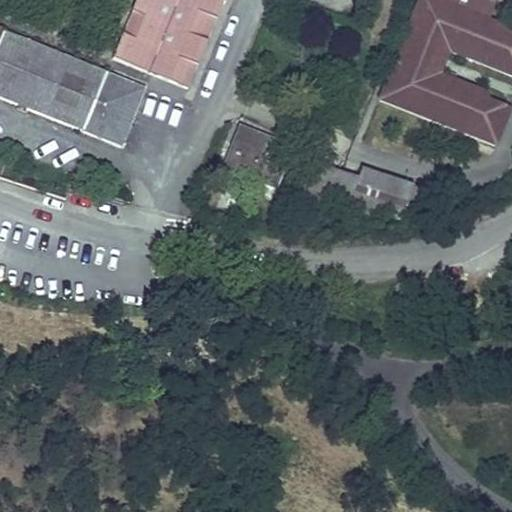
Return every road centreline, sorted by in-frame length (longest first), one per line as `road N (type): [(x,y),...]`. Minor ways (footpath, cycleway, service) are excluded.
road 1 (unknown): [(242,0),(150,241),(157,286),(314,337),(388,389),(511,373)]
road 2 (unclassified): [(511,218),(409,256),(292,261),(171,246),(0,204)]
road 3 (unknown): [(388,389),(511,502)]
